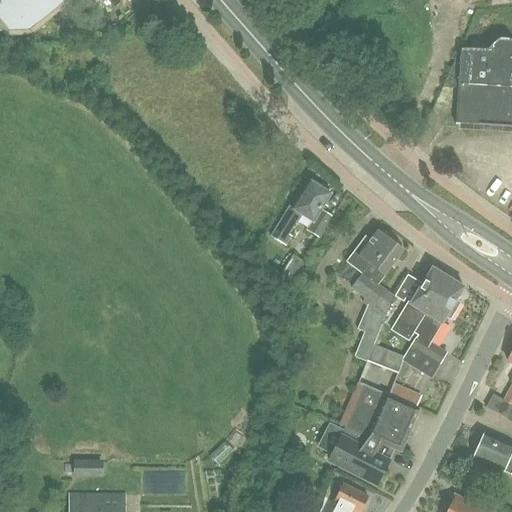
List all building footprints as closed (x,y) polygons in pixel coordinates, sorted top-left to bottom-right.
[(0,0),(0,27),(6,36),(32,35),(56,15),(70,4),(74,0),(0,0)] [(458,51),(444,84),(459,85),(456,123),(511,126),(511,36),(510,37),(510,41),(499,41),(490,49),(490,51),(458,51)] [(289,206),(276,228),(270,236),(270,237),(286,246),(291,237),(289,235),(301,216),(313,223),(308,231),(319,238),(331,217),(321,211),(331,195),(309,181),(292,208),(289,206)] [(378,231),(370,240),(365,236),(345,262),(361,275),(351,288),(364,299),(362,302),(367,306),(357,330),(364,332),(354,358),(366,362),(384,318),(393,298),(377,285),(384,276),(383,276),(403,251),(378,231)] [(280,275),(290,282),(303,262),(293,255),(280,275)] [(409,341),(413,333),(448,278),(432,268),(422,284),(407,275),(395,296),(403,301),(407,296),(413,299),(410,304),(408,303),(391,330),(409,341)] [(441,325),(446,317),(450,319),(460,304),(456,301),(464,288),(448,278),(413,333),(417,335),(403,359),(431,377),(439,364),(439,365),(446,353),(430,343),(441,325)] [(511,352),(507,361),(511,363),(511,377),(509,383),(511,384),(503,400),(492,394),(485,408),(507,419),(511,409),(511,352)] [(347,428),(366,437),(390,447),(400,452),(419,410),(415,408),(419,399),(389,386),(386,393),(365,384),(347,428)] [(317,448),(331,455),(328,460),(377,486),(389,462),(384,459),(390,447),(366,437),(347,428),(345,428),(343,431),(329,423),(317,448)] [(511,457),(510,456),(511,451),(511,446),(484,434),(473,458),(511,475),(511,457)] [(103,461),(74,461),(73,477),(103,478),(103,461)] [(332,511),(350,511),(351,511),(352,511),(359,511),(368,497),(343,484),(333,502),(337,504),(332,511)] [(68,511),(125,511),(126,493),(95,493),(68,493),(68,511)] [(454,496),(446,511),(490,511),(478,506),(477,507),(454,496)]
